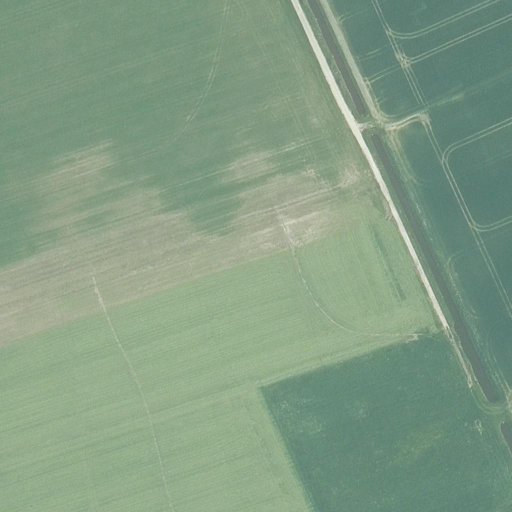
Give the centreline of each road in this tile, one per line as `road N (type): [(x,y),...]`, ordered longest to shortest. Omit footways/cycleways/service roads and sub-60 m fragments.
road 1 (unclassified): [(445,326),(295,0)]
road 2 (track): [(421,442),(472,399),(473,383),(445,326)]
